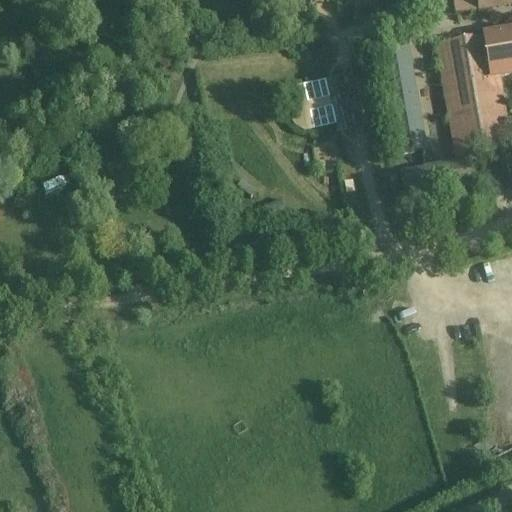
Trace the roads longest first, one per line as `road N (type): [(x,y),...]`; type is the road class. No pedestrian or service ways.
road 1 (track): [(511,225),(385,257),(0,317)]
road 2 (track): [(385,257),(343,46)]
